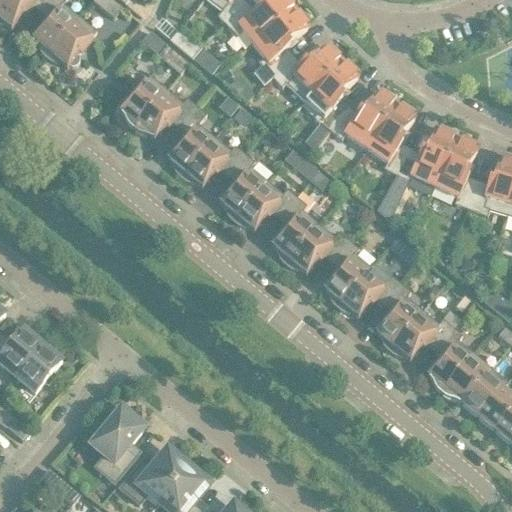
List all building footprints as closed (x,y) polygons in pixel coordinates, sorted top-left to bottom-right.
[(30,10),(39,17),(52,0),(8,0),(0,10),(0,27),(2,28),(9,31),(11,33),(30,10)] [(0,0),(0,10),(8,0),(0,0)] [(34,45),(38,50),(39,53),(41,55),(42,58),(46,61),(79,21),(63,8),(67,3),(63,0),(52,0),(39,17),(47,25),(32,43),(34,45)] [(122,13),(106,0),(96,0),(92,5),(114,23),(122,13)] [(206,0),(205,2),(222,15),(218,21),(225,28),(245,8),(236,0),(206,0)] [(254,18),(245,8),(225,28),(236,40),(242,35),(252,48),(294,14),(293,12),(293,11),(285,1),(283,3),(280,0),(270,0),(260,8),(262,11),(254,18)] [(252,48),(264,63),(258,68),(262,72),(255,77),(264,89),(272,82),(293,63),(285,54),(289,52),(287,49),(307,33),(303,28),(305,26),(297,16),(296,17),(294,14),(252,48)] [(66,72),(68,70),(70,71),(72,71),(74,71),(75,71),(77,70),(78,69),(79,67),(80,65),(80,64),(79,62),(78,60),(77,59),(96,36),(79,21),(46,61),(47,62),(49,64),(52,65),(55,66),(58,67),(64,70),(66,72)] [(175,40),(171,45),(191,63),(200,53),(179,35),(175,40)] [(167,50),(159,60),(180,78),(188,68),(167,50)] [(301,71),(293,63),(272,82),(282,92),(286,88),(305,105),(342,65),(340,63),(331,54),(329,56),(324,52),(307,70),(304,68),(301,71)] [(314,123),(330,136),(348,113),(339,106),(342,103),(339,101),(357,82),(352,78),(354,76),(345,67),(344,67),(342,65),(305,105),(318,118),(314,123)] [(121,117),(126,123),(126,125),(128,128),(130,130),(132,133),(133,134),(166,94),(149,80),(130,103),(129,102),(127,101),(125,101),(123,101),(121,102),(120,104),(119,105),(119,107),(118,109),(119,110),(120,112),(121,113),(119,116),(121,117)] [(183,107),(166,94),(133,134),(137,136),(139,138),(142,139),(145,139),(152,143),(154,144),(169,126),(178,133),(197,111),(187,102),(183,107)] [(345,139),(366,154),(396,109),(394,107),(394,106),(383,99),(382,101),(377,98),(362,119),(359,117),(357,121),(348,113),(330,136),(341,145),(345,139)] [(399,110),(396,109),(366,154),(387,168),(384,173),(396,180),(410,155),(400,150),(402,146),(399,144),(414,123),(409,119),(410,117),(399,109),(399,110)] [(169,165),(174,171),(175,173),(176,176),(178,178),(180,180),(181,182),(215,142),(198,128),(206,119),(197,111),(178,133),(186,140),(167,163),(169,165)] [(420,161),(410,155),(396,180),(408,187),(411,181),(434,192),(457,143),(454,142),(455,141),(443,135),(442,138),(436,135),(425,158),(422,157),(420,161)] [(181,182),(183,183),(185,184),(187,186),(190,187),(193,187),(200,191),(202,192),(217,174),(226,181),(245,158),(235,150),(231,155),(215,142),(181,182)] [(460,144),(457,143),(434,192),(457,203),(454,209),(467,214),(477,187),(467,183),(469,179),(465,177),(476,154),(471,152),(472,149),(460,144)] [(221,208),(226,214),(227,217),(228,219),(230,222),(233,225),(267,185),(250,172),(254,167),(245,158),(226,181),(235,188),(219,207),(221,208)] [(488,191),(477,187),(467,214),(487,221),(489,215),(507,220),(511,201),(511,163),(507,162),(506,165),(500,163),(493,188),(489,187),(488,191)] [(283,199),(267,185),(233,225),(237,227),(239,229),(242,230),(245,230),(252,234),(254,235),(269,217),(278,224),(297,202),(287,194),(283,199)] [(273,252),(278,257),(278,259),(280,262),(282,265),(284,267),(285,268),(319,228),(302,215),(306,210),(297,202),(278,224),(287,231),(271,250),(273,252)] [(335,242),(319,228),(285,268),(289,271),(291,272),(294,273),(297,274),(304,277),(306,279),(321,260),(330,267),(348,245),(339,237),(335,242)] [(325,295),(329,301),(330,303),(332,306),(334,308),(337,311),(370,272),(354,258),(358,253),(348,245),(330,267),(338,275),(323,293),(325,295)] [(337,311),(339,312),(340,314),(343,315),(346,316),(349,317),(356,320),(358,322),(373,303),(382,311),(400,288),(391,280),(390,282),(373,268),(370,272),(337,311)] [(377,338),(381,344),(382,347),(384,349),(386,351),(389,355),(422,315),(406,301),(410,296),(400,288),(382,311),(390,318),(375,337),(377,338)] [(389,355),(390,356),(392,357),(395,359),(398,360),(401,360),(407,364),(409,365),(425,347),(434,354),(452,331),(443,323),(438,328),(422,315),(389,355)] [(429,381),(433,387),(434,389),(436,392),(438,395),(440,397),(441,398),(474,358),(458,345),(462,340),(452,331),(434,354),(442,361),(427,380),(429,381)] [(498,340),(509,350),(511,346),(511,337),(505,331),(498,340)] [(0,368),(16,382),(42,350),(23,334),(8,353),(0,345),(0,368)] [(42,350),(16,382),(35,398),(44,386),(47,389),(55,380),(52,377),(61,366),(42,350)] [(441,398),(442,399),(444,400),(447,402),(450,403),(453,403),(459,407),(461,408),(491,372),(474,358),(441,398)] [(491,372),(461,408),(477,422),(507,386),(491,372)] [(508,386),(507,386),(477,422),(494,436),(511,413),(511,400),(503,392),(508,386)] [(0,410),(0,426),(7,432),(14,422),(0,410)] [(511,413),(494,436),(510,450),(511,447),(511,413)] [(114,488),(135,461),(126,453),(142,434),(121,416),(92,452),(103,461),(94,472),(114,488)] [(158,507),(188,472),(167,454),(151,474),(141,466),(119,492),(139,509),(148,498),(158,507)] [(208,489),(188,472),(158,507),(164,511),(196,511),(192,508),(208,489)] [(62,501),(71,509),(79,500),(70,492),(62,501)]
